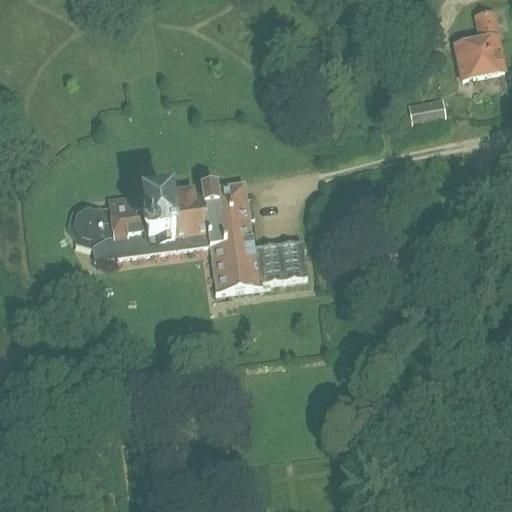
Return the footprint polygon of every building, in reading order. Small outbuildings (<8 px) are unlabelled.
[(497,40),(492,16),(476,19),(481,43),(497,40)] [(417,80),(438,76),(427,26),(407,31),(417,80)] [(481,43),(455,48),(462,82),(504,74),(497,40),(481,43)] [(412,129),(444,124),(441,104),(409,109),(412,129)] [(252,252),(243,188),(110,206),(111,211),(103,212),(100,220),(91,219),(83,221),(78,226),(77,232),(79,238),(85,242),(90,243),(93,266),(209,250),(215,297),(269,290),(269,287),(306,282),(302,246),(252,252)]
